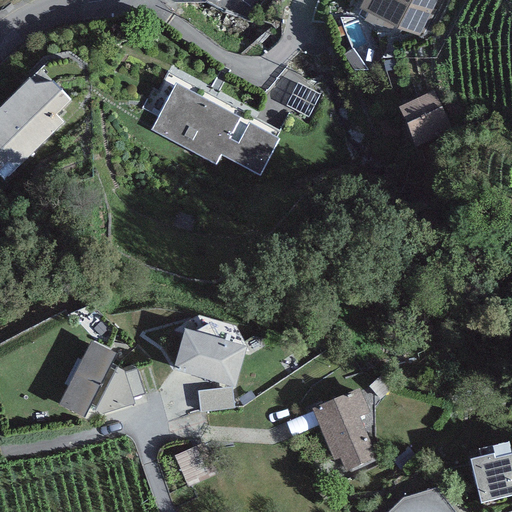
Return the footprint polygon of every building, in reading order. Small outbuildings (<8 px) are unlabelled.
[(359,0),(418,32),(435,0),(359,0)] [(0,178),(2,180),(64,122),(56,114),(70,100),(51,81),(35,84),(29,79),(0,107),(0,178)] [(320,94),(297,83),(286,105),(308,117),(320,94)] [(280,138),(176,84),(151,131),(216,165),(221,156),(260,177),(280,138)] [(434,90),(397,108),(416,147),(453,129),(434,90)] [(245,347),(184,330),(173,369),(234,387),(245,347)] [(115,353),(91,341),(59,406),(83,418),(91,404),(97,407),(115,370),(108,367),(115,353)] [(395,386),(384,373),(368,386),(380,400),(395,386)] [(359,388),(311,409),(334,461),(340,458),(345,471),(378,457),(360,417),(371,412),(359,388)] [(481,457),(469,460),(480,503),(511,495),(511,454),(508,442),(479,449),(481,457)] [(203,443),(173,456),(187,487),(217,474),(203,443)]
